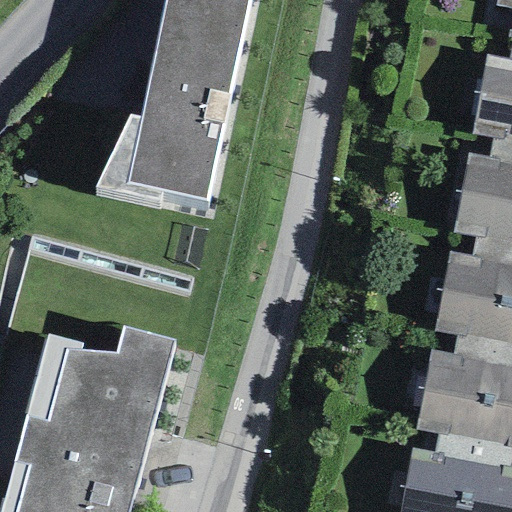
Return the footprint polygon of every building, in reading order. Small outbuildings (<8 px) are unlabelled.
[(245,0),(163,0),(138,115),(129,113),(95,186),(157,200),(161,187),(205,195),(245,0)] [(511,57),(510,57),(488,53),(473,132),(494,136),(504,138),(505,133),(511,134),(511,57)] [(511,134),(505,133),(504,138),(494,136),(490,158),(511,161),(511,134)] [(511,161),(490,158),(468,153),(453,229),(483,235),(511,240),(511,161)] [(511,240),(483,235),(479,257),(511,263),(511,240)] [(511,263),(479,257),(450,251),(434,328),(461,333),(511,343),(511,263)] [(126,511),(174,337),(121,324),(114,351),(66,346),(21,511),(126,511)] [(511,343),(461,333),(456,354),(511,365),(511,343)] [(511,365),(456,354),(430,349),(415,428),(440,433),(511,446),(511,365)] [(511,451),(511,446),(440,433),(437,452),(509,466),(511,451)] [(437,452),(412,447),(399,511),(511,511),(511,466),(509,466),(437,452)]
